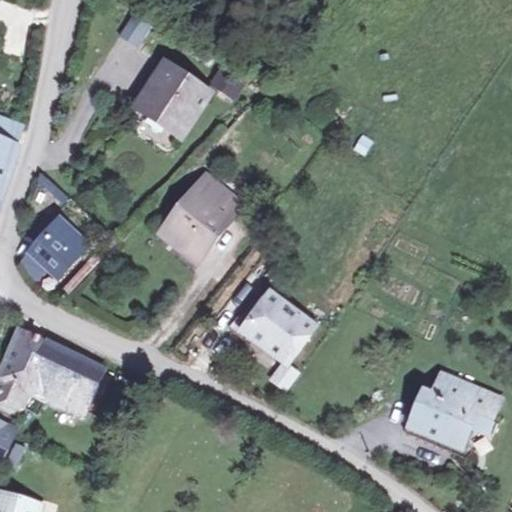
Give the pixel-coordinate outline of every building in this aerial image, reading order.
[(134,28),(120,50),(136,60),(151,39),(134,28)] [(209,108),(165,78),(158,88),(164,101),(151,122),(167,133),(173,145),(180,150),(209,108)] [(224,81),(214,97),(235,110),(245,94),(224,81)] [(135,123),(172,147),(173,147),(173,146),(173,145),(167,133),(151,122),(164,101),(158,88),(134,122),(135,123)] [(19,116),(0,109),(0,172),(11,140),(19,116)] [(361,135),(353,151),(367,157),(374,142),(361,135)] [(0,202),(19,142),(11,140),(0,172),(0,202)] [(219,186),(179,236),(197,252),(190,262),(207,276),(244,227),(240,224),(250,212),(219,186)] [(65,236),(56,247),(77,265),(87,252),(65,236)] [(197,252),(179,236),(170,247),(190,262),(197,252)] [(56,247),(50,244),(27,272),(40,289),(50,276),(61,285),(77,265),(56,247)] [(317,340),(270,303),(238,342),(249,351),(255,344),(292,373),(317,340)] [(36,374),(47,350),(22,339),(12,361),(36,374)] [(107,377),(47,350),(36,374),(26,395),(34,399),(35,399),(38,402),(85,424),(107,377)] [(36,374),(12,361),(0,388),(0,410),(24,423),(34,399),(26,395),(36,374)] [(502,407),(449,386),(441,406),(432,403),(421,430),(431,434),(428,442),(466,457),(473,439),(489,445),(502,407)] [(0,470),(6,474),(9,467),(21,440),(12,436),(11,437),(1,431),(0,430),(0,470)] [(42,511),(24,506),(2,499),(0,505),(0,511),(42,511)]
